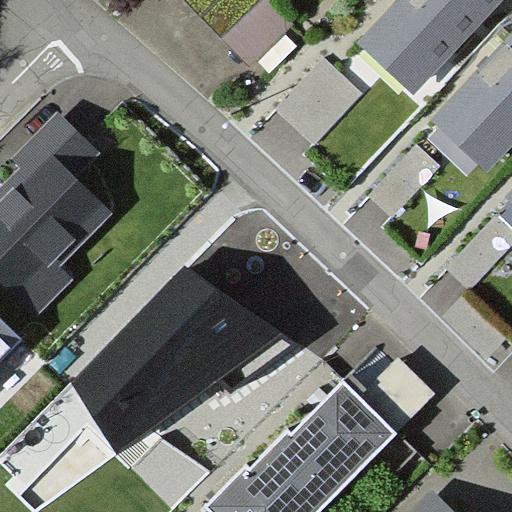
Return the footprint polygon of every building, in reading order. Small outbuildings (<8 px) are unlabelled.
[(413,88),(496,0),(400,0),(363,40),(413,88)] [(511,139),(511,36),(436,117),(488,165),(511,139)] [(109,159),(65,117),(18,166),(27,175),(0,203),(0,277),(47,322),(89,279),(74,265),(119,218),(84,184),(109,159)] [(274,331),(185,271),(77,382),(118,447),(274,331)] [(0,355),(17,338),(0,321),(0,355)] [(332,511),(397,444),(349,399),(304,445),(300,441),(264,478),(255,468),(213,511),(332,511)] [(452,511),(438,499),(425,511),(452,511)]
